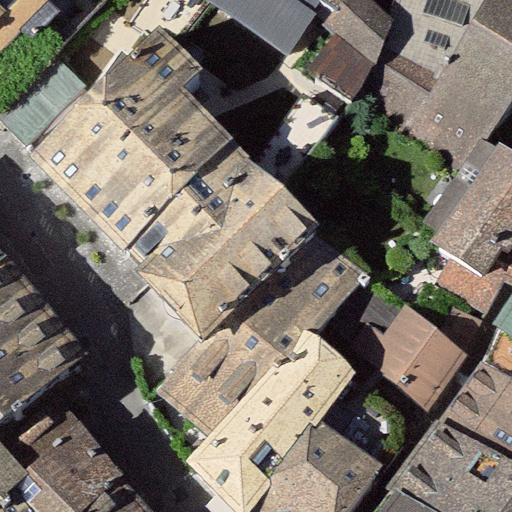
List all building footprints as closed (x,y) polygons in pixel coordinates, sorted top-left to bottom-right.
[(0,0),(0,71),(64,6),(56,0),(17,0),(9,10),(0,0)] [(511,111),(511,0),(316,0),(334,12),(321,30),(338,46),(311,80),(469,167),(484,145),(511,111)] [(222,77),(180,37),(47,169),(204,331),(163,400),(217,449),(196,476),(230,511),(369,511),(399,474),(339,432),(375,380),(435,421),(479,359),(405,303),(340,254),(348,237),(209,105),(222,77)] [(511,163),(496,153),(430,254),(485,288),(511,242),(511,163)] [(0,449),(57,401),(89,372),(3,263),(0,264),(0,449)] [(511,343),(450,436),(511,473),(511,343)] [(145,511),(127,490),(83,434),(57,401),(0,449),(0,511),(145,511)] [(511,511),(511,473),(450,436),(408,504),(420,511),(511,511)]
